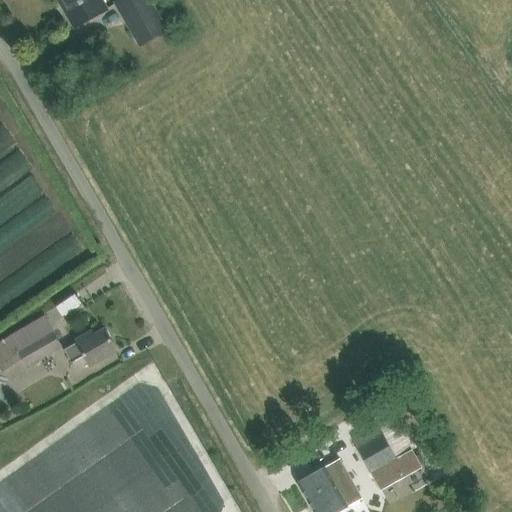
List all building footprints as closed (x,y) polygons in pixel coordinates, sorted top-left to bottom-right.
[(102,0),(64,0),(69,8),(66,10),(76,28),(108,9),(102,0)] [(140,45),(157,35),(169,28),(152,0),(120,0),(116,3),(140,45)] [(76,294),(57,306),(64,316),(82,303),(76,294)] [(27,366),(45,356),(62,346),(45,316),(28,326),(0,341),(0,365),(3,371),(23,359),(27,366)] [(64,349),(72,363),(85,355),(91,366),(118,350),(106,328),(94,335),(92,331),(76,340),(78,342),(64,349)] [(358,443),(356,444),(381,489),(421,466),(411,449),(413,447),(416,445),(404,425),(401,427),(398,420),(358,443)] [(316,472),(299,482),(315,511),(337,511),(339,511),(356,502),(362,498),(348,475),(346,476),(337,460),(333,462),(316,472)]
